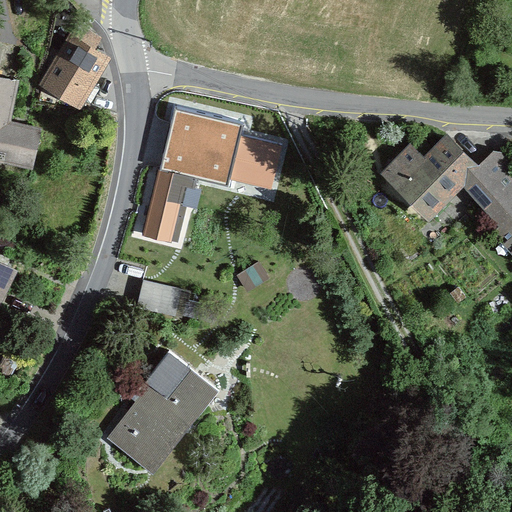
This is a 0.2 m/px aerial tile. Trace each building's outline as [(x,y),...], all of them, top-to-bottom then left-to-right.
[(79,31),(45,87),(83,110),(117,53),(79,31)] [(0,161),(37,168),(43,128),(18,124),(26,79),(0,74),(0,161)] [(265,122),(169,103),(145,226),(191,235),(205,163),(255,173),(265,122)] [(414,142),(382,170),(431,225),(466,193),(494,223),(487,229),(511,256),(511,171),(499,157),(482,172),(450,136),(428,156),(414,142)] [(0,258),(0,308),(20,268),(0,258)] [(146,276),(140,305),(179,313),(187,286),(146,276)] [(172,351),(108,436),(157,472),(221,387),(172,351)]
